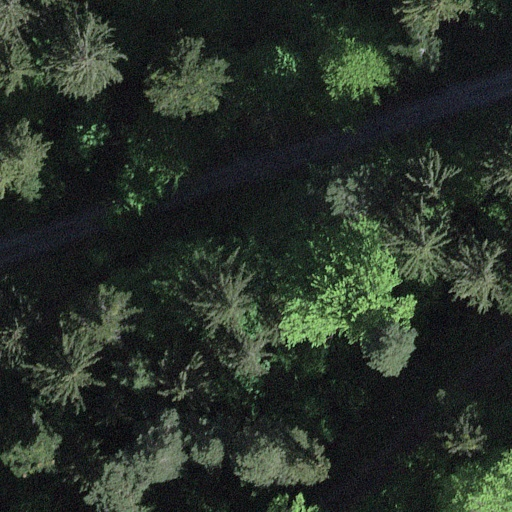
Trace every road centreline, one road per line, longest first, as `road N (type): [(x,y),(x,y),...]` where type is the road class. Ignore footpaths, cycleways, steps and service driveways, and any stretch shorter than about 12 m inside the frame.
road 1 (track): [(0,251),(511,80)]
road 2 (track): [(511,343),(309,511)]
